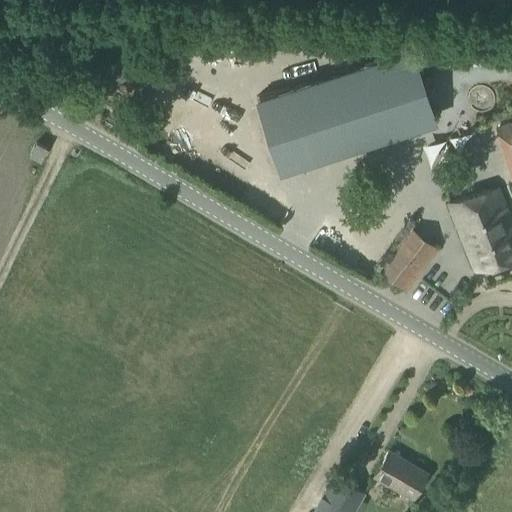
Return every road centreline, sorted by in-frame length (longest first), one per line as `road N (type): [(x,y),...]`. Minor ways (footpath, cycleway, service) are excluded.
road 1 (tertiary): [(0,93),(511,386)]
road 2 (track): [(0,248),(64,124)]
